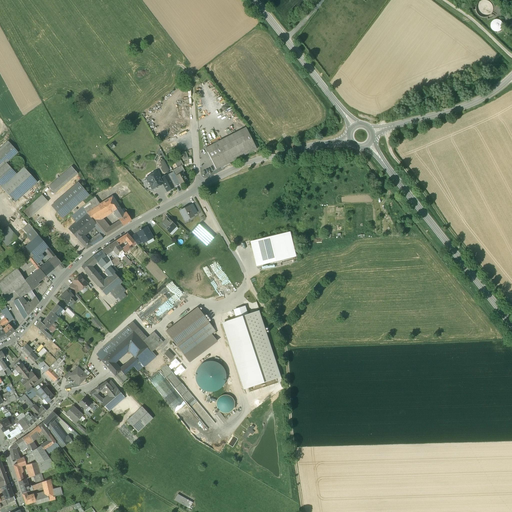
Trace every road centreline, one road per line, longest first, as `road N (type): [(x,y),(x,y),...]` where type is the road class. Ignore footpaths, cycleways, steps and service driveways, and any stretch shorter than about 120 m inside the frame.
road 1 (tertiary): [(349,141),(302,147),(193,189),(75,264),(11,341)]
road 2 (track): [(511,345),(364,159),(310,146)]
road 3 (track): [(250,285),(286,341),(302,511)]
road 4 (secondary): [(511,325),(369,144)]
road 5 (track): [(389,127),(391,153),(511,302)]
road 6 (track): [(52,407),(126,478),(181,511)]
road 7 (secondary): [(353,125),(253,0)]
road 8 (tertiary): [(511,76),(468,105),(372,132)]
